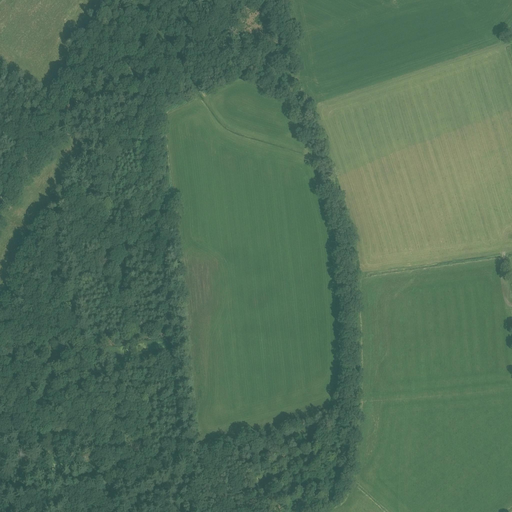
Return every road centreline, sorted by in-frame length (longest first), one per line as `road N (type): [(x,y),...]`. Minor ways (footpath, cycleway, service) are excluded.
road 1 (track): [(0,194),(123,0)]
road 2 (track): [(207,450),(0,511)]
